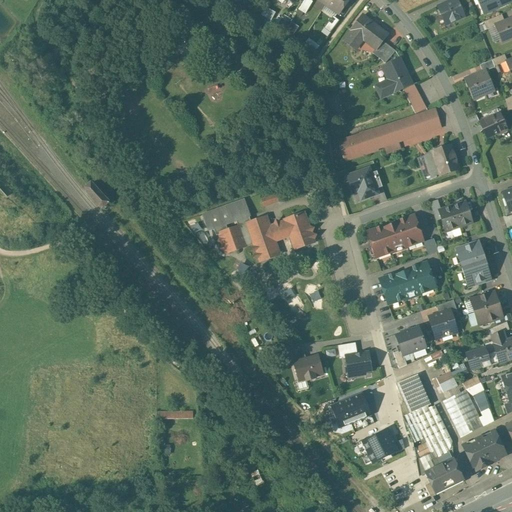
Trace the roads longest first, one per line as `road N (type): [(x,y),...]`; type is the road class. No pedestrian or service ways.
road 1 (track): [(378,511),(119,209)]
road 2 (residential): [(386,0),(455,105),(480,178)]
road 3 (residential): [(374,328),(411,456),(368,475)]
road 4 (residential): [(349,225),(330,223),(326,232),(352,334),(374,328)]
road 5 (residential): [(480,178),(349,225)]
